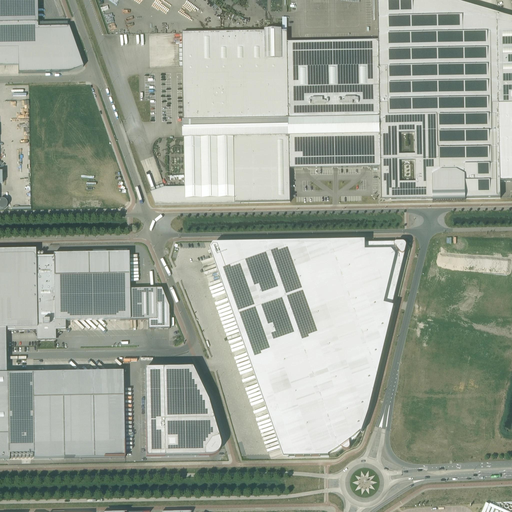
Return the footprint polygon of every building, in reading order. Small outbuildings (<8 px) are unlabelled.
[(0,0),(0,67),(18,67),(18,74),(68,73),(83,68),(69,28),(67,28),(38,28),(37,23),(37,0),(0,0)] [(377,0),(378,41),(287,43),(287,59),(290,169),(303,169),(308,169),(333,169),(338,168),(363,168),(367,168),(377,168),(380,168),(381,190),(383,190),(383,192),(382,193),(382,194),(382,195),(382,196),(382,197),(383,198),(383,199),(384,199),(385,200),(386,200),(387,200),(388,200),(389,200),(390,199),(390,198),(391,198),(391,201),(433,200),(433,201),(465,201),(465,199),(500,199),(500,198),(500,182),(511,181),(511,18),(447,0),(377,0)] [(165,188),(150,193),(155,206),(240,204),(290,203),(290,169),(287,59),(287,43),(287,32),(281,32),(281,30),(264,30),(264,32),(182,34),(184,121),(183,121),(183,139),(184,139),(185,188),(165,188)] [(213,244),(210,249),(212,255),(212,256),(213,256),(213,257),(281,450),(284,458),(288,458),(329,457),(329,456),(335,454),(336,453),(337,453),(337,452),(337,451),(341,448),(344,450),(345,450),(346,450),(347,450),(348,450),(349,449),(350,448),(350,447),(349,442),(353,439),(354,439),(355,440),(355,439),(356,439),(357,438),(361,433),(362,433),(369,412),(386,341),(394,307),(392,307),(403,262),(403,261),(403,260),(402,260),(402,259),(401,259),(402,255),(403,255),(404,255),(404,254),(405,254),(405,253),(406,248),(406,247),(406,246),(406,245),(405,244),(404,244),(404,243),(403,243),(402,243),(396,243),(395,243),(395,244),(394,245),(394,246),(390,246),(390,245),(390,244),(389,244),(389,243),(388,243),(365,244),(365,242),(222,244),(221,245),(220,245),(220,244),(219,244),(213,244)] [(168,308),(161,289),(129,290),(128,254),(53,255),(53,257),(35,257),(35,250),(0,250),(0,329),(5,329),(7,329),(7,332),(36,332),(36,342),(56,341),(55,331),(65,331),(65,322),(119,321),(148,321),(148,330),(169,329),(168,308)] [(187,254),(176,258),(178,263),(189,259),(187,254)] [(192,369),(144,370),(146,458),(209,457),(211,457),(213,457),(214,456),(216,455),(217,453),(218,452),(219,450),(220,449),(220,447),(220,445),(219,443),(207,402),(192,369)] [(0,460),(9,460),(9,455),(33,455),(34,460),(124,458),(122,373),(122,372),(6,375),(0,374),(0,460)] [(357,482),(353,484),(356,490),(356,495),(370,495),(369,493),(373,491),(375,491),(372,486),(377,484),(374,479),(374,476),(370,476),(369,474),(364,476),(361,471),(361,477),(355,477),(355,478),(357,482)]
